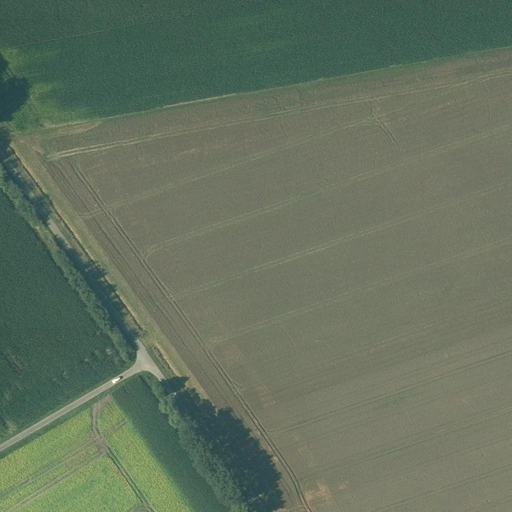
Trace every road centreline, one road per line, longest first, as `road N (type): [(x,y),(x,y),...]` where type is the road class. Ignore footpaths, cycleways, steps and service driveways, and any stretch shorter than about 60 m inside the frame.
road 1 (track): [(0,146),(337,83)]
road 2 (unclassified): [(0,161),(142,361)]
road 3 (unclassified): [(142,361),(249,511)]
road 4 (unclassified): [(0,446),(142,361)]
